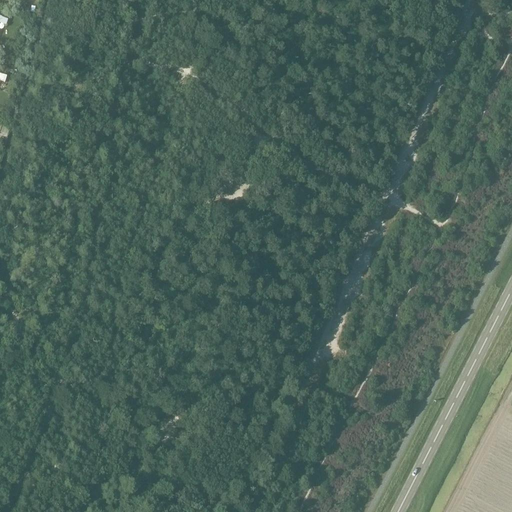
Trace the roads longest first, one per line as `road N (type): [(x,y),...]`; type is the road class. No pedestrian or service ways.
road 1 (secondary): [(397,511),(511,287)]
road 2 (track): [(447,511),(511,385)]
